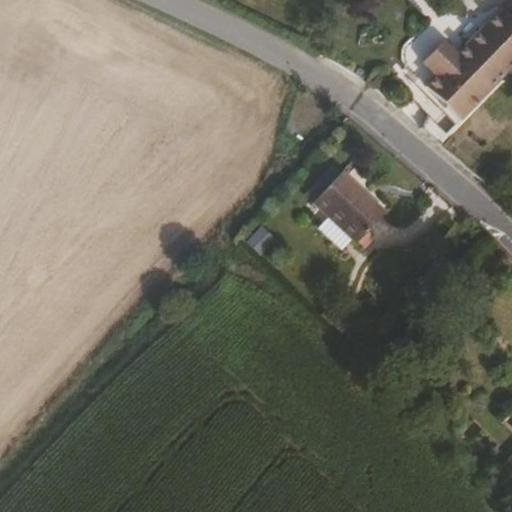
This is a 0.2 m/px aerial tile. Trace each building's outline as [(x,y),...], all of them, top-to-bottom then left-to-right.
[(454,137),(511,79),(511,11),(500,24),(497,21),(451,68),(437,54),(414,78),(428,92),(418,101),(454,137)] [(377,231),(334,190),(304,222),(348,263),(377,231)] [(324,343),(345,318),(335,309),(313,333),(324,343)] [(334,351),(352,330),(345,324),(348,320),(345,318),(324,343),(334,351)] [(511,451),(511,449),(511,421),(511,422),(498,440),(511,451)] [(506,511),(511,503),(511,470),(510,469),(488,496),(506,511)]
